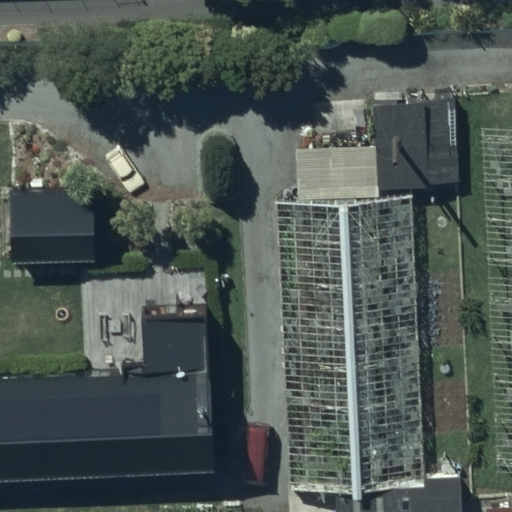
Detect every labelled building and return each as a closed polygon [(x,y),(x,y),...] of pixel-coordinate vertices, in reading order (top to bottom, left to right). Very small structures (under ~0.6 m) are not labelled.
[(352,181),(415,180),(430,180),(430,176),(459,175),(457,89),(375,90),(376,135),(328,135),(328,158),(377,158),(377,166),(328,166),(328,179),(352,178),(352,181)] [(415,190),(353,189),(276,190),(290,483),(337,483),(338,511),(511,511),(511,491),(487,492),(487,511),(462,511),(462,466),(427,466),(415,190)] [(207,300),(144,301),(145,355),(208,354),(207,300)] [(0,464),(214,458),(211,357),(0,363),(0,464)] [(174,511),(261,511),(262,501),(174,503),(174,511)]
